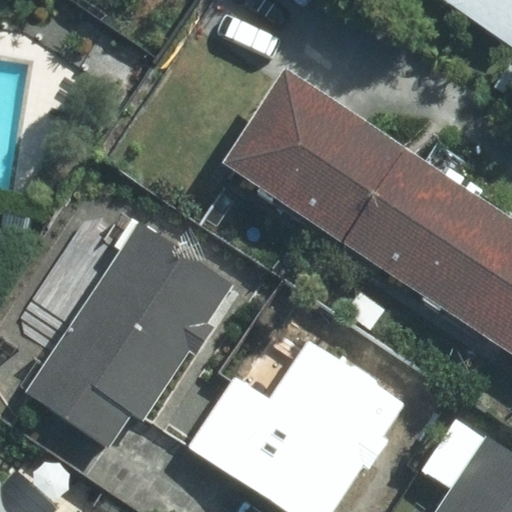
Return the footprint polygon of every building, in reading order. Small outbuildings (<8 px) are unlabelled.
[(511,0),(413,0),(508,61),(511,54),(511,0)] [(278,84),(216,178),(352,266),(413,171),(278,84)] [(511,235),(413,171),(352,266),(487,353),(511,314),(511,235)] [(130,209),(3,381),(122,467),(248,295),(130,209)] [(511,314),(487,353),(511,369),(511,314)] [(335,511),(400,413),(300,349),(264,405),(235,386),(183,466),(254,511),(335,511)] [(443,511),(511,511),(511,459),(489,444),(443,511)] [(0,511),(12,511),(0,500),(0,511)]
